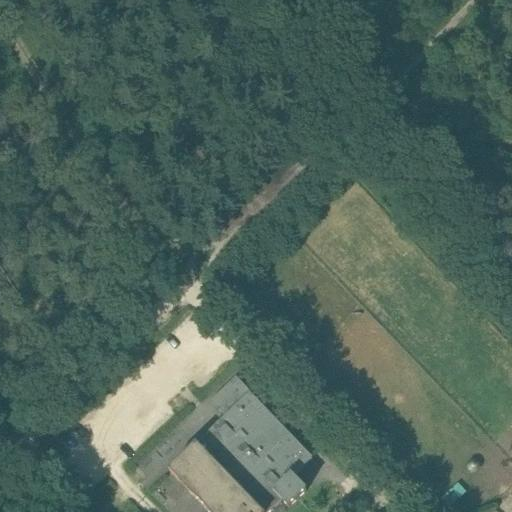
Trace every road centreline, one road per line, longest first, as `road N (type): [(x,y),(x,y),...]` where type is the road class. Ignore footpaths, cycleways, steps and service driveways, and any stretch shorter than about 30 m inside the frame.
road 1 (track): [(474,0),(183,288)]
road 2 (unclassified): [(400,511),(183,288)]
